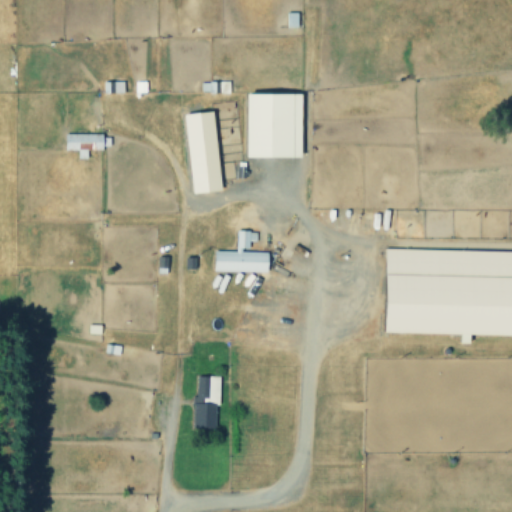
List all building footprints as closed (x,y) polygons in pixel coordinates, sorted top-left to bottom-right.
[(297,12),(286,12),(286,26),(297,26),(297,12)] [(102,81),(102,93),(122,92),(122,81),(102,81)] [(301,156),(302,93),(248,92),(247,156),(301,156)] [(183,113),(192,192),(220,189),(212,110),(183,113)] [(64,133),(64,150),(77,150),(77,158),(86,158),(86,148),(108,148),(108,134),(64,133)] [(213,270),(267,271),(267,251),(247,250),(248,240),(255,240),(255,230),(236,230),(235,250),(214,249),(213,270)] [(511,250),(388,248),(386,332),(461,333),(461,342),(470,343),(470,333),(511,334),(511,250)] [(216,428),(217,376),(196,375),(195,395),(193,395),(192,427),(216,428)]
